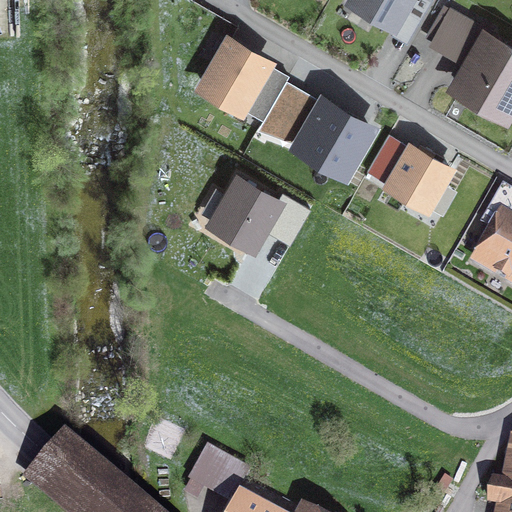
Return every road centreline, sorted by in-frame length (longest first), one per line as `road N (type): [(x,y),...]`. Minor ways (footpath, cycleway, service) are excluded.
road 1 (residential): [(210,0),(511,172)]
road 2 (secondary): [(113,511),(0,411)]
